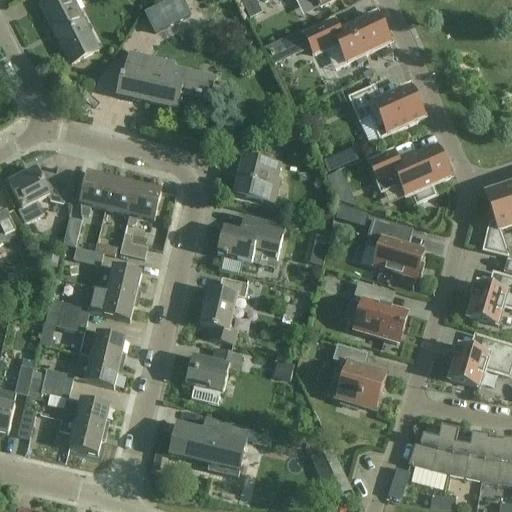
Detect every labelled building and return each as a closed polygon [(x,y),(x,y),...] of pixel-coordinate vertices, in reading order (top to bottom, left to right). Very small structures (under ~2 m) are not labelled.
[(46,0),(48,3),(40,7),(70,68),(98,54),(70,0),(46,0)] [(180,0),(175,0),(145,15),(155,35),(190,18),(180,0)] [(294,0),(295,1),(296,0),(314,0),(320,11),(342,0),(294,0)] [(314,59),(338,48),(347,68),(390,47),(376,17),(338,35),(333,23),(304,37),(314,59)] [(209,104),(214,82),(172,72),(173,67),(130,57),(124,81),(121,80),(117,98),(177,112),(181,97),(209,104)] [(360,124),(371,119),(381,142),(424,122),(410,89),(379,102),(373,91),(350,101),(360,124)] [(450,182),(436,149),(398,166),(393,154),(368,165),(378,187),(396,179),(406,201),(414,198),(417,207),(435,199),(432,190),(450,182)] [(337,156),(322,163),(327,174),(342,168),(337,156)] [(274,207),(283,171),(244,161),(236,198),(274,207)] [(63,209),(70,176),(57,173),(56,179),(37,175),(36,174),(36,173),(9,187),(22,213),(18,215),(24,226),(43,216),(38,205),(48,200),(50,203),(49,205),(63,209)] [(340,173),(326,179),(330,188),(344,182),(340,173)] [(88,179),(81,208),(81,218),(89,220),(91,210),(105,213),(113,185),(88,179)] [(113,185),(105,213),(130,219),(136,191),(113,185)] [(490,228),(484,254),(508,260),(500,235),(511,230),(511,188),(486,198),(495,226),(490,228)] [(130,219),(128,229),(132,230),(137,227),(138,221),(155,225),(161,197),(136,191),(130,219)] [(0,248),(17,240),(6,218),(0,220),(0,248)] [(275,272),(285,230),(243,220),(240,236),(223,232),(217,258),(252,266),(275,272)] [(75,252),(82,225),(70,222),(63,249),(75,252)] [(373,223),(366,247),(379,251),(373,271),(416,284),(417,280),(420,281),(424,267),(421,266),(424,255),(400,248),(405,232),(373,223)] [(313,232),(310,243),(326,247),(329,236),(313,232)] [(145,264),(148,252),(131,248),(133,239),(125,238),(120,258),(145,264)] [(95,257),(104,259),(114,261),(116,252),(97,247),(95,257)] [(104,259),(95,257),(77,252),(74,264),(100,271),(104,259)] [(46,257),(43,268),(56,271),(59,260),(46,257)] [(113,270),(107,296),(135,302),(141,277),(113,270)] [(476,290),(473,289),(470,299),(473,300),(467,320),(498,329),(503,310),(511,312),(511,282),(500,279),(497,291),(477,286),(476,290)] [(244,303),(247,290),(222,284),(219,296),(208,293),(199,328),(209,331),(206,343),(233,349),(236,334),(229,333),(236,301),(244,303)] [(407,317),(381,310),(386,295),(359,287),(354,303),(363,306),(354,335),(398,348),(407,317)] [(135,302),(107,296),(96,293),(91,317),(130,326),(135,302)] [(32,299),(30,310),(41,312),(43,302),(32,299)] [(60,319),(87,325),(90,314),(63,308),(52,305),(50,316),(60,319)] [(50,316),(47,328),(57,331),(84,337),(85,335),(87,325),(60,319),(50,316)] [(53,331),(44,329),(39,348),(49,350),(53,331)] [(84,337),(79,358),(91,361),(90,362),(119,369),(125,344),(97,337),(96,338),(85,335),(84,337)] [(455,352),(452,361),(454,362),(448,383),(479,392),(485,373),(509,380),(511,371),(511,350),(482,341),(478,354),(459,348),(457,352),(455,352)] [(337,348),(332,364),(346,368),(336,403),(341,404),(340,408),(356,413),(357,409),(376,415),(387,378),(363,371),(368,357),(337,348)] [(192,361),(185,388),(194,390),(191,402),(218,408),(221,397),(222,397),(228,374),(237,377),(241,359),(214,353),(211,366),(192,361)] [(113,393),(119,369),(90,362),(85,386),(113,393)] [(22,364),(21,370),(33,373),(34,366),(22,364)] [(278,364),(274,380),(289,384),(293,368),(278,364)] [(30,383),(33,373),(21,370),(14,397),(17,398),(26,400),(30,383)] [(44,386),(71,393),(74,380),(47,374),(46,378),(33,374),(30,383),(44,386)] [(30,383),(26,400),(39,404),(41,397),(44,386),(30,383)] [(68,403),(71,393),(44,386),(41,397),(68,403)] [(0,393),(0,436),(8,438),(14,410),(17,398),(14,397),(0,393)] [(80,403),(77,417),(64,414),(62,425),(75,428),(103,435),(109,410),(80,403)] [(29,443),(35,416),(23,413),(17,440),(29,443)] [(176,428),(169,459),(209,469),(208,474),(237,481),(249,432),(205,422),(202,434),(176,428)] [(59,436),(72,439),(69,453),(97,460),(103,435),(75,428),(62,425),(59,436)] [(414,471),(447,480),(458,435),(449,433),(449,431),(448,432),(441,431),(441,433),(426,430),(420,449),(416,447),(416,445),(415,445),(408,469),(414,471)] [(447,480),(481,486),(489,441),(480,439),(480,438),(479,438),(479,439),(472,438),(471,441),(458,438),(459,435),(458,435),(447,480)] [(481,486),(511,490),(511,444),(510,444),(511,443),(510,443),(510,444),(500,443),(499,445),(489,444),(489,441),(481,486)] [(332,455),(315,463),(332,499),(349,492),(332,455)] [(397,473),(389,499),(400,503),(409,477),(397,473)] [(441,511),(443,501),(432,500),(430,511),(441,511)] [(453,511),(454,503),(443,501),(441,511),(453,511)]
